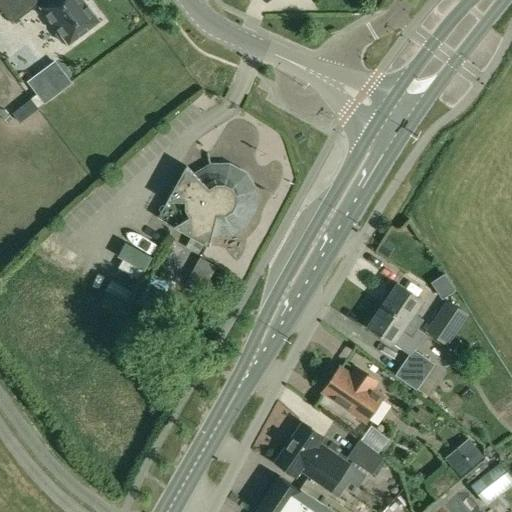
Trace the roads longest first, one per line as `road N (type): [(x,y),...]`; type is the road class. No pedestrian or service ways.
road 1 (primary): [(178,498),(400,142)]
road 2 (primary): [(354,163),(178,498)]
road 3 (primary): [(413,122),(504,0)]
road 4 (primary): [(467,0),(389,107)]
